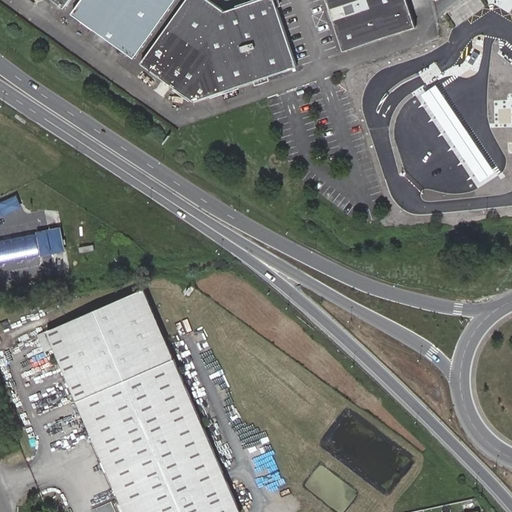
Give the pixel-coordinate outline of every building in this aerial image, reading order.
[(75,0),(66,12),(127,57),(168,0),(75,0)] [(188,102),(267,75),(293,67),(285,42),(271,0),(254,0),(253,1),(220,11),(204,0),(179,0),(134,62),(158,79),(188,102)] [(321,0),(326,14),(339,53),(364,45),(411,31),(401,0),(321,0)] [(462,121),(437,84),(421,95),(446,133),(481,184),(497,174),(462,121)] [(0,259),(52,254),(50,232),(0,237),(0,259)] [(43,332),(120,511),(224,511),(234,508),(140,290),(43,332)]
